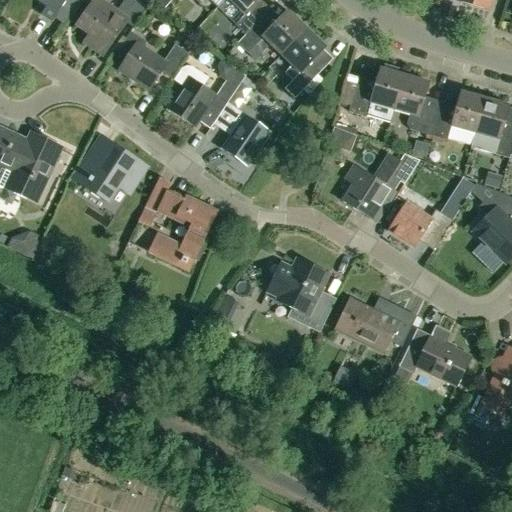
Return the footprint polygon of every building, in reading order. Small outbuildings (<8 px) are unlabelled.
[(36,0),(46,7),(41,15),(52,22),(55,18),(67,0),(36,0)] [(74,0),(67,0),(55,18),(64,24),(78,3),(74,0)] [(102,57),(126,23),(133,27),(150,3),(146,0),(137,0),(136,2),(132,0),(125,0),(117,11),(101,0),(94,0),(76,26),(97,41),(91,49),(102,57)] [(245,35),(259,21),(265,15),(255,6),(259,0),(228,0),(245,15),(235,26),(245,35)] [(281,56),(306,30),(287,12),(269,31),(259,21),(245,35),(237,44),(247,54),(255,46),(262,53),(270,46),(281,56)] [(306,30),(281,56),(291,66),(284,73),(292,81),(284,89),(295,99),(317,76),(307,67),(325,48),(306,30)] [(130,33),(117,53),(126,59),(119,71),(149,91),(161,72),(171,79),(188,54),(174,45),(163,62),(145,49),(145,42),(130,33)] [(226,81),(234,69),(222,60),(217,67),(218,72),(220,77),(226,81)] [(404,76),(397,74),(398,71),(395,69),(391,68),(388,67),(384,67),(383,70),(380,69),(374,91),(356,85),(348,113),(366,118),(370,104),(394,111),(404,76)] [(219,115),(227,103),(245,77),(234,69),(215,97),(203,88),(209,79),(192,68),(181,69),(174,81),(183,87),(168,110),(195,128),(208,108),(219,115)] [(322,81),(319,79),(317,76),(303,91),(307,95),(309,96),(322,81)] [(432,137),(440,110),(422,105),(428,83),(404,76),(394,111),(408,115),(405,125),(408,130),(432,137)] [(475,134),(485,100),(460,93),(454,114),(440,110),(432,137),(447,141),(451,127),(475,134)] [(509,159),(510,155),(511,149),(511,130),(503,128),(509,107),(485,100),(475,134),(472,144),(474,149),(509,159)] [(227,103),(219,115),(213,124),(223,131),(227,126),(235,131),(223,149),(247,166),(270,133),(227,103)] [(0,183),(35,200),(59,150),(35,139),(32,146),(0,131),(0,183)] [(97,167),(87,160),(74,179),(95,193),(108,202),(114,193),(116,190),(121,193),(127,197),(129,193),(132,188),(145,169),(111,146),(97,167)] [(404,158),(400,163),(388,156),(373,179),(353,166),(344,180),(353,185),(342,202),(364,216),(372,203),(384,211),(395,193),(385,187),(391,178),(403,186),(416,166),(404,158)] [(146,252),(155,257),(188,273),(216,216),(167,193),(171,184),(159,179),(138,222),(150,228),(159,209),(191,225),(180,248),(153,236),(146,252)] [(511,198),(494,191),(478,208),(489,219),(475,234),(504,262),(511,253),(511,224),(508,221),(511,216),(511,198)] [(452,222),(441,215),(435,211),(430,220),(406,205),(389,232),(414,247),(420,237),(436,247),(452,222)] [(448,205),(441,215),(452,222),(458,211),(448,205)] [(275,277),(267,293),(293,305),(287,318),(319,334),(333,306),(317,298),(327,278),(295,263),(292,269),(281,264),(275,277)] [(351,301),(336,330),(383,353),(390,339),(403,345),(417,317),(386,302),(380,315),(351,301)] [(212,322),(222,327),(227,318),(216,313),(212,322)] [(412,340),(398,368),(413,375),(416,368),(456,387),(470,358),(445,346),(451,334),(435,326),(425,347),(412,340)] [(498,374),(482,408),(500,417),(511,392),(511,352),(509,351),(504,362),(503,361),(502,361),(500,361),(499,361),(497,362),(496,363),(495,364),(494,365),(494,366),(494,368),(494,369),(494,371),(495,372),(496,373),(497,374),(498,374)]
